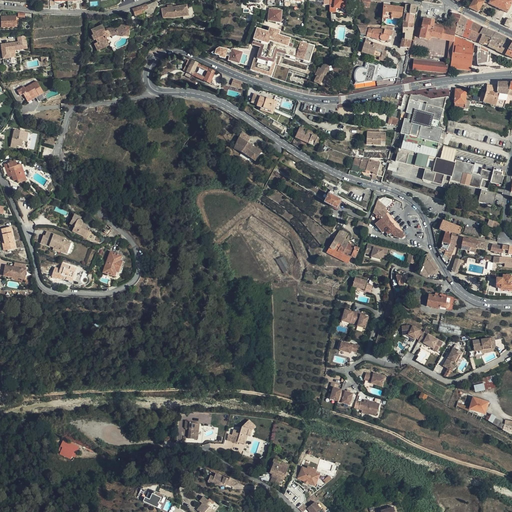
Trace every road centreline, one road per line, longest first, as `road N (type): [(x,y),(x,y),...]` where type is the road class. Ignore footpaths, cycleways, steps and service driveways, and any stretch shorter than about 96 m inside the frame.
road 1 (track): [(511,480),(385,430),(267,397),(81,397),(0,407)]
road 2 (secondary): [(152,89),(212,98),(311,162),(409,200),(459,289),(485,304),(511,304)]
road 3 (secondary): [(511,75),(312,99),(173,49),(150,64),(152,89)]
road 4 (residential): [(136,245),(131,283),(104,294),(45,291),(0,170)]
road 5 (residential): [(0,120),(18,109),(110,102),(152,89)]
road 6 (residential): [(297,511),(206,451),(163,444)]
road 7 (residential): [(0,7),(102,13),(143,0)]
